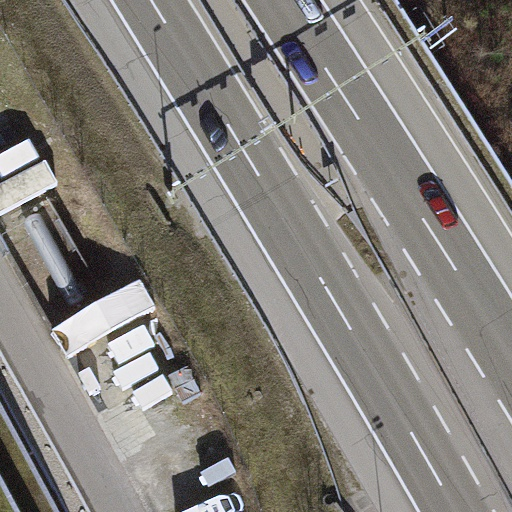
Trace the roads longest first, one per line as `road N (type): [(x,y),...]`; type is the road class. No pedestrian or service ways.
road 1 (motorway): [(152,0),(457,511)]
road 2 (motorway): [(511,361),(288,0)]
road 3 (residential): [(0,318),(102,511)]
